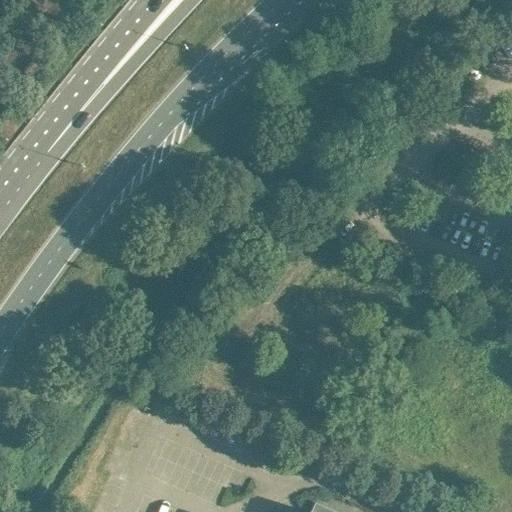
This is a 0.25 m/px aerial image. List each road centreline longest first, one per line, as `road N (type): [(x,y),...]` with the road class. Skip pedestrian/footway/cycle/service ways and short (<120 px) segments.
road 1 (secondary): [(0,332),(163,122),(281,0)]
road 2 (secondary): [(192,0),(9,199)]
road 3 (secondary): [(155,0),(48,131),(9,199)]
road 4 (unclassified): [(359,211),(511,74)]
